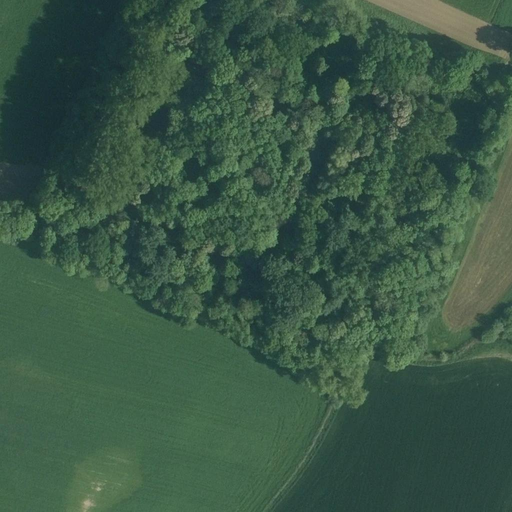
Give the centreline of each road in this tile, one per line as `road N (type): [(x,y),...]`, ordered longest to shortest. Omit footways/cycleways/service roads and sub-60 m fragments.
road 1 (track): [(155,276),(256,316),(295,288),(347,224),(358,168),(388,135),(399,104)]
road 2 (track): [(273,34),(155,276)]
road 3 (track): [(399,104),(406,88),(428,74),(485,86),(499,78),(511,34)]
road 4 (track): [(45,213),(112,263),(155,276)]
